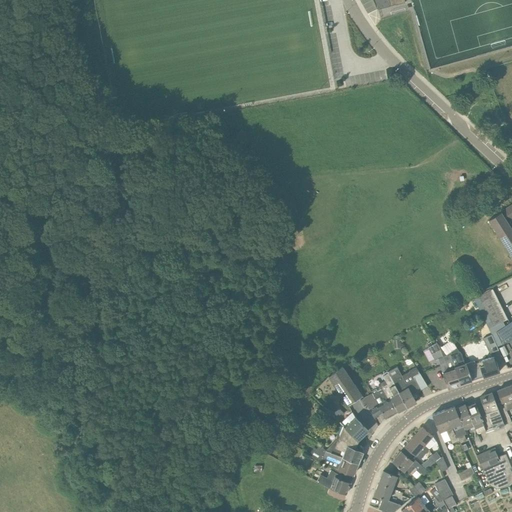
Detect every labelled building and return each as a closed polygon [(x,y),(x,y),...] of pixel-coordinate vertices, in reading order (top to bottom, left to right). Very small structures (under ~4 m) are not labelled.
[(404,2),(403,0),(375,0),(378,10),(390,6),(395,4),(395,5),(404,2)] [(474,95),(478,107),(496,100),(491,89),(474,95)] [(471,214),(488,203),(481,192),(465,203),(471,214)] [(511,218),(511,205),(489,220),(511,256),(511,231),(506,222),(511,218)] [(477,296),(493,327),(507,319),(492,289),(477,296)] [(511,334),(511,321),(497,332),(502,344),(511,338),(511,336),(511,334)] [(450,340),(440,347),(443,357),(450,354),(460,385),(481,378),(476,363),(475,361),(471,362),(470,362),(464,364),(461,354),(450,340)] [(448,389),(460,385),(450,354),(443,357),(440,347),(436,342),(428,347),(435,361),(440,358),(442,364),(440,365),(448,389)] [(471,362),(475,361),(476,363),(478,362),(476,354),(472,349),(465,353),(470,362),(471,362)] [(476,363),(481,378),(499,372),(494,356),(481,360),(482,361),(478,362),(476,363)] [(354,369),(351,363),(345,367),(348,373),(354,369)] [(328,377),(348,406),(363,396),(342,366),(328,377)] [(388,373),(388,374),(407,407),(416,402),(410,392),(419,387),(421,390),(427,386),(416,367),(402,375),(397,366),(387,372),(388,373)] [(382,389),(396,413),(407,407),(388,374),(383,376),(385,380),(378,384),(381,389),(382,389)] [(502,402),(505,411),(511,408),(511,395),(508,386),(497,391),(501,403),(502,402)] [(386,419),(396,413),(382,389),(381,389),(377,391),(376,389),(371,392),(372,393),(363,398),(374,417),(382,413),(386,419)] [(498,425),(503,423),(492,392),(480,397),(484,409),(487,417),(488,417),(491,426),(498,424),(498,425)] [(475,429),(475,430),(477,434),(485,430),(483,426),(484,425),(481,420),(482,419),(475,403),(466,407),(474,426),(474,427),(475,429)] [(465,430),(474,427),(474,426),(466,407),(465,404),(455,408),(465,430)] [(465,430),(455,408),(454,406),(444,410),(456,438),(458,437),(460,440),(459,441),(460,443),(466,440),(464,435),(467,434),(465,430)] [(452,444),(459,441),(460,440),(458,437),(456,438),(444,410),(432,415),(439,432),(446,430),(452,444)] [(343,427),(357,441),(368,431),(355,417),(351,421),(347,417),(341,423),(343,426),(343,427)] [(335,440),(326,450),(358,464),(362,452),(354,449),(357,441),(343,427),(339,435),(337,435),(335,440)] [(422,427),(413,437),(424,446),(432,436),(422,427)] [(405,446),(420,460),(429,450),(424,446),(413,437),(405,446)] [(314,447),(309,454),(343,475),(351,481),(358,464),(326,450),(318,445),(317,449),(314,447)] [(511,473),(510,469),(511,468),(510,463),(508,464),(505,456),(502,457),(502,460),(499,461),(495,448),(476,456),(489,485),(497,489),(511,485),(511,473)] [(427,471),(421,465),(413,458),(411,460),(400,451),(392,461),(408,475),(415,467),(423,475),(427,471)] [(436,461),(441,458),(436,452),(432,455),(436,461)] [(432,464),(436,461),(432,455),(428,458),(432,464)] [(442,456),(441,458),(436,461),(440,472),(447,469),(442,456)] [(461,481),(474,474),(471,467),(457,473),(461,481)] [(310,477),(329,488),(346,494),(350,483),(334,476),(332,483),(331,480),(314,471),(310,477)] [(378,483),(392,489),(397,477),(383,471),(378,483)] [(442,500),(451,496),(453,495),(444,479),(434,484),(435,488),(439,494),(442,500)] [(419,493),(420,495),(426,490),(419,482),(413,486),(419,493)] [(387,501),(392,489),(378,483),(373,495),(382,499),(378,509),(385,511),(394,511),(401,506),(387,501)] [(415,497),(419,493),(413,486),(409,490),(415,497)] [(434,497),(439,494),(435,488),(430,491),(434,497)] [(442,500),(439,494),(434,497),(439,503),(442,500)] [(401,510),(402,511),(415,511),(425,505),(418,497),(401,510)]
